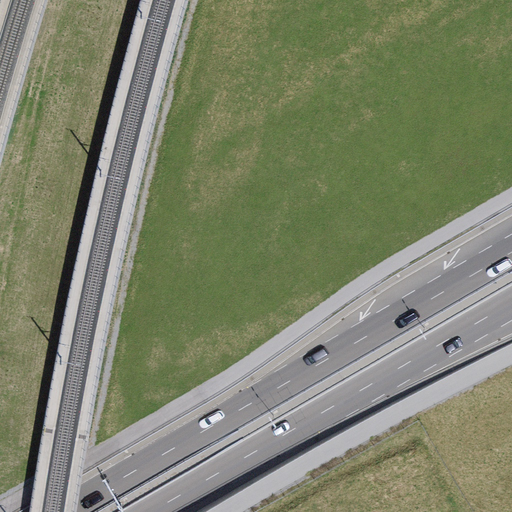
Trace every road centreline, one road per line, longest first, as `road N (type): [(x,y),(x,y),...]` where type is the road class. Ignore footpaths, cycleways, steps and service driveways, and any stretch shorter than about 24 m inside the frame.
road 1 (primary): [(511,254),(72,511)]
road 2 (primary): [(158,511),(402,368)]
road 3 (primary): [(402,368),(511,305)]
road 4 (motorway): [(402,368),(511,317)]
